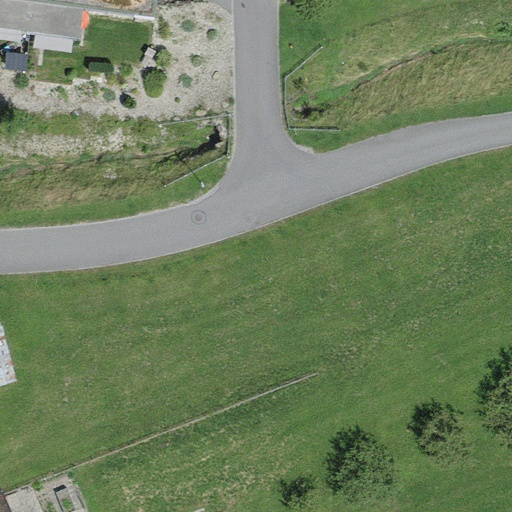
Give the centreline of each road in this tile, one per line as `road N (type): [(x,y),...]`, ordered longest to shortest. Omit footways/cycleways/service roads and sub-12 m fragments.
road 1 (unclassified): [(261,196),(97,251),(0,255)]
road 2 (unclassified): [(511,131),(463,135),(261,196)]
road 3 (residential): [(261,196),(257,0)]
